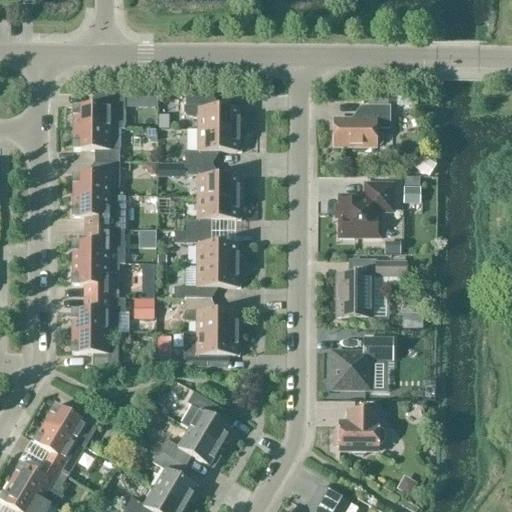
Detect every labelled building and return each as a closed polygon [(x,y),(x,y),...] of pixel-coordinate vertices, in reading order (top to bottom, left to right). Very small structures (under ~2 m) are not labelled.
[(125,98),(114,98),(95,98),(95,110),(74,110),(74,131),(120,132),(120,133),(124,133),(125,111),(125,98)] [(157,99),(147,99),(147,111),(157,111),(157,99)] [(212,111),(212,99),(185,99),(185,119),(198,122),(198,133),(239,134),(239,123),(242,123),(242,111),(212,111)] [(334,122),(334,150),(375,151),(375,148),(379,148),(382,147),(382,137),(380,135),(375,135),(376,131),(389,132),(389,110),(361,109),(361,123),(334,122)] [(157,131),(167,131),(167,118),(157,118),(157,131)] [(119,166),(120,133),(120,132),(74,131),(73,153),(95,154),(94,166),(119,166)] [(144,132),(144,138),(149,143),(155,143),(155,140),(155,132),(144,132)] [(239,144),(239,134),(198,133),(197,155),(185,155),(185,167),(211,167),(211,156),(242,156),(242,144),(239,144)] [(437,167),(422,158),(415,170),(429,179),(437,167)] [(119,191),(119,166),(94,166),(94,178),(73,178),(73,200),(109,200),(109,191),(119,191)] [(154,166),(143,166),(143,170),(150,178),(154,178),(154,166)] [(211,179),(211,167),(185,167),(185,179),(197,180),(197,201),(239,202),(239,191),(241,191),(241,179),(211,179)] [(391,214),(391,190),(367,190),(367,202),(341,201),(341,208),(337,208),(336,221),(340,221),(340,242),(354,242),(354,240),(366,240),(367,242),(381,242),(381,228),(379,228),(379,214),(391,214)] [(419,190),(404,190),(404,206),(419,206),(419,190)] [(93,222),(93,234),(124,234),(124,200),(109,200),(73,200),(73,221),(93,222)] [(239,212),(239,202),(197,201),(197,223),(184,223),(184,235),(211,235),(211,223),(241,224),(241,212),(239,212)] [(124,234),(93,234),(93,246),(72,245),(72,267),(118,268),(125,268),(125,246),(124,246),(124,234)] [(211,247),(211,235),(184,235),(174,235),(174,247),(184,247),(197,247),(196,269),(238,269),(238,259),(241,259),(241,247),(211,247)] [(156,268),(165,268),(165,259),(156,259),(156,268)] [(405,280),(405,266),(376,266),(376,280),(405,280)] [(118,302),(118,268),(72,267),(72,289),(93,290),(93,301),(118,302)] [(154,302),(154,268),(142,268),(142,302),(154,302)] [(238,280),(238,269),(196,269),(196,291),(174,291),(174,303),(184,303),(210,303),(210,291),(240,292),(241,280),(238,280)] [(372,321),(372,279),(336,279),(336,321),(372,321)] [(93,314),(72,314),(72,335),(108,336),(118,336),(129,336),(129,317),(125,317),(125,302),(118,302),(93,301),(93,314)] [(134,303),(134,317),(154,317),(154,304),(134,303)] [(210,315),(210,303),(184,303),(184,325),(196,326),(196,336),(196,337),(238,337),(238,327),(240,327),(240,315),(210,315)] [(157,325),(157,333),(165,333),(165,325),(157,325)] [(108,347),(108,336),(72,335),(72,357),(93,358),(93,370),(118,370),(119,347),(108,347)] [(237,348),(238,337),(196,337),(196,336),(183,336),(183,351),(183,371),(209,371),(210,359),(240,360),(240,348),(237,348)] [(392,364),(392,342),(364,342),(364,355),(332,355),(332,393),(366,394),(366,378),(370,378),(370,364),(392,364)] [(171,356),(157,356),(157,364),(171,365),(171,356)] [(189,433),(220,451),(224,444),(228,447),(235,435),(231,433),(231,432),(211,420),(218,409),(194,395),(187,406),(191,408),(180,427),(189,433)] [(157,402),(155,406),(161,410),(166,402),(159,398),(157,402)] [(102,421),(80,409),(74,419),(56,408),(45,427),(76,446),(85,451),(90,441),(102,421)] [(333,436),(333,451),(339,451),(339,453),(352,453),(352,456),(354,459),(363,459),(365,456),(365,454),(378,454),(378,450),(381,450),(384,447),(384,436),(381,434),(378,434),(378,427),(377,427),(377,414),(348,414),(348,427),(339,427),(339,436),(333,436)] [(70,455),(76,446),(45,427),(34,446),(52,457),(46,467),(67,480),(79,460),(70,455)] [(216,457),(220,451),(189,433),(178,451),(166,443),(163,448),(159,454),(183,469),(189,458),(209,470),(209,469),(213,471),(220,460),(216,457)] [(153,451),(159,454),(163,448),(157,445),(153,451)] [(177,479),(183,469),(159,454),(153,466),(165,473),(155,491),(186,510),(189,503),(194,506),(200,494),(196,492),(197,491),(177,479)] [(67,480),(46,467),(40,477),(21,467),(10,486),(49,508),(55,511),(64,499),(58,496),(67,480)] [(403,479),(396,491),(411,499),(417,487),(403,479)] [(10,486),(0,503),(0,505),(11,511),(55,511),(49,508),(10,486)] [(184,511),(186,510),(155,491),(144,509),(132,502),(125,511),(184,511)] [(354,511),(319,491),(307,511),(304,511),(300,509),(297,511),(354,511)]
